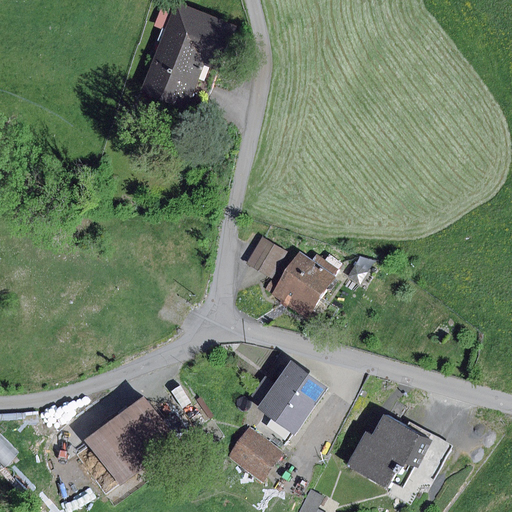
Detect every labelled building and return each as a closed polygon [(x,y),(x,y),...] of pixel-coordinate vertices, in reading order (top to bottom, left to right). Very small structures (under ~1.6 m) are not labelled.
[(246,27),(181,2),(146,91),(191,108),(192,105),(205,110),(220,71),(228,74),(246,27)] [(292,253),(265,237),(249,265),(276,280),(292,253)] [(343,278),(305,252),(275,295),(314,322),(343,278)] [(341,389),(300,360),(282,385),(269,376),(255,397),(267,405),(265,409),(306,438),(341,389)] [(153,398),(92,441),(124,486),(185,443),(153,398)] [(380,435),(373,431),(353,466),(395,489),(409,463),(421,469),(437,440),(391,415),(380,435)] [(290,454),(252,427),(230,457),(268,484),(290,454)] [(327,498),(312,490),(300,511),(324,511),(321,510),(327,498)]
